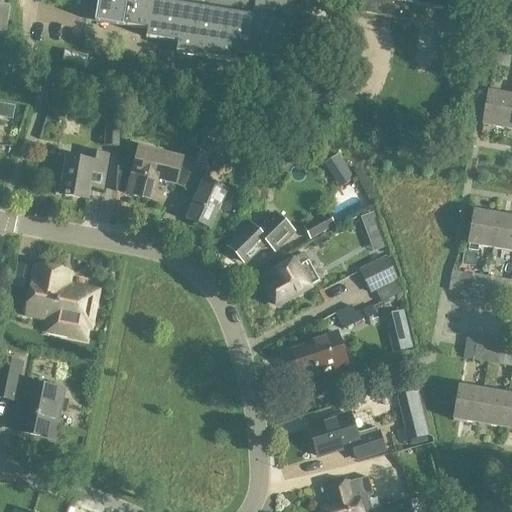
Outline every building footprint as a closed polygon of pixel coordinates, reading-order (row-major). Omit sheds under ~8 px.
[(0,0),(0,49),(4,50),(10,6),(0,4),(0,0)] [(98,0),(95,24),(123,28),(123,26),(147,30),(146,38),(178,43),(176,54),(234,63),(236,53),(286,61),(295,0),(98,0)] [(409,21),(411,5),(462,13),(463,0),(348,0),(347,11),(409,21)] [(88,58),(81,56),(64,53),(62,62),(86,67),(88,58)] [(495,54),(493,65),(509,68),(511,56),(495,54)] [(482,127),(506,131),(511,99),(511,96),(488,93),(482,127)] [(15,107),(0,104),(0,118),(12,121),(15,107)] [(105,116),(104,147),(119,148),(120,117),(105,116)] [(187,133),(185,141),(195,144),(198,136),(187,133)] [(175,185),(185,190),(196,163),(200,149),(182,144),(178,159),(139,149),(133,172),(118,168),(116,192),(152,201),(157,180),(175,185)] [(64,178),(59,177),(56,195),(87,200),(89,187),(103,190),(108,157),(85,153),(84,162),(67,159),(64,178)] [(208,166),(196,163),(185,190),(197,195),(186,220),(194,224),(193,227),(204,232),(206,229),(209,231),(227,190),(204,180),(208,166)] [(357,189),(343,191),(345,204),(359,202),(357,189)] [(468,246),(493,250),(498,216),(474,212),(468,246)] [(232,236),(235,239),(227,246),(245,264),(266,244),(274,252),(293,233),(274,214),(257,232),(247,222),(232,236)] [(373,215),(361,219),(374,255),(386,250),(373,215)] [(334,227),(328,216),(304,230),(310,241),(334,227)] [(511,218),(498,216),(493,250),(511,253),(511,218)] [(386,257),(358,271),(370,295),(398,281),(386,257)] [(269,274),(274,283),(266,288),(268,292),(269,298),(273,302),(276,307),(319,282),(307,261),(298,266),(295,260),(269,274)] [(96,293),(79,289),(79,292),(66,290),(69,274),(36,267),(27,314),(47,319),(44,335),(66,340),(67,335),(84,338),(86,327),(89,327),(96,293)] [(469,296),(473,276),(451,272),(448,292),(459,294),(469,296)] [(511,283),(511,281),(501,280),(497,301),(509,303),(511,283)] [(397,283),(376,293),(381,304),(402,294),(397,283)] [(342,331),(364,321),(359,312),(355,314),(351,306),(334,315),(342,331)] [(367,320),(376,316),(372,308),(363,313),(367,320)] [(442,341),(461,341),(461,328),(442,329),(442,341)] [(292,352),(295,364),(294,368),(295,371),(299,374),(300,378),(333,367),(335,371),(347,367),(336,334),(312,342),(313,345),(292,352)] [(461,368),(470,369),(475,341),(466,339),(461,368)] [(502,366),(511,367),(511,346),(505,346),(502,366)] [(64,392),(24,384),(23,386),(18,385),(22,364),(1,360),(0,364),(0,398),(14,401),(16,395),(21,396),(20,403),(23,404),(17,433),(50,439),(56,410),(60,411),(64,392)] [(453,422),(477,426),(483,392),(459,388),(453,422)] [(429,437),(418,392),(396,397),(407,442),(429,437)] [(502,430),(507,396),(483,392),(477,426),(502,430)] [(502,430),(511,431),(511,396),(507,396),(502,430)] [(312,441),(310,445),(312,452),(316,454),(317,458),(352,447),(356,460),(384,451),(377,429),(356,435),(350,415),(308,429),(312,441)] [(366,477),(381,473),(377,458),(362,462),(366,477)] [(332,506),(326,508),(323,511),(370,511),(366,497),(372,495),(367,478),(327,489),(332,506)] [(382,511),(411,511),(409,500),(381,508),(382,511)]
